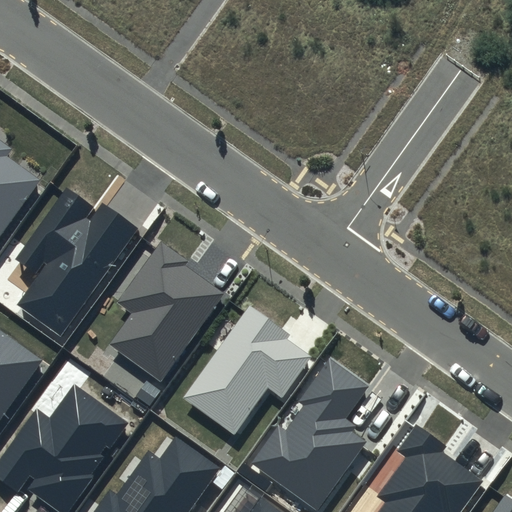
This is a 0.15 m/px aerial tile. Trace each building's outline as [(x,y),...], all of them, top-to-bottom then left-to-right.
[(14,149),(0,138),(0,234),(40,179),(8,156),(14,149)] [(98,211),(66,188),(15,259),(36,274),(14,305),(61,338),(139,230),(103,204),(98,211)] [(189,262),(161,242),(118,302),(132,312),(109,343),(161,380),(223,293),(186,267),(189,262)] [(290,335),(250,306),(186,398),(235,432),(268,385),(283,396),(310,356),(287,340),(290,335)] [(0,420),(44,359),(0,328),(0,420)] [(371,385),(330,356),(298,401),(303,405),(285,429),(279,425),(252,463),(317,509),(365,442),(351,432),(356,425),(346,419),(371,385)] [(127,423),(75,385),(50,419),(37,409),(0,460),(0,478),(19,492),(30,476),(35,479),(27,490),(58,511),(67,511),(93,476),(90,474),(127,423)] [(447,446),(416,424),(397,451),(405,456),(376,496),(384,502),(376,511),(460,511),(482,481),(442,453),(447,446)] [(188,511),(219,467),(175,437),(160,458),(148,451),(118,495),(110,490),(94,511),(188,511)] [(511,511),(511,499),(507,495),(494,511),(511,511)] [(283,511),(263,497),(252,511),(283,511)]
